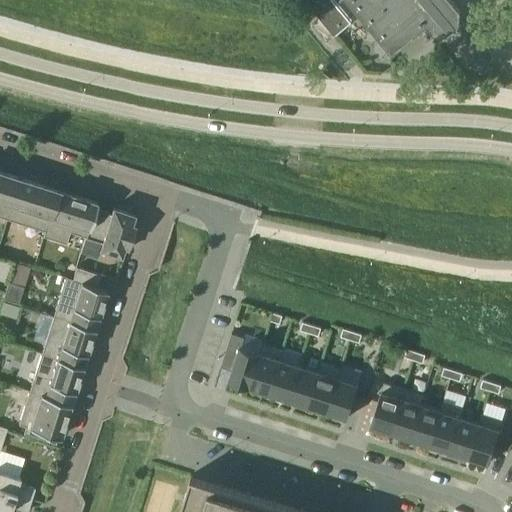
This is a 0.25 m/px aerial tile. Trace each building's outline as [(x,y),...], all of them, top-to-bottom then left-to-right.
[(306,0),(335,35),(350,22),(332,0),(347,0),(391,53),(388,55),(389,56),(423,28),(430,36),(433,33),(446,34),(459,23),(461,10),(452,0),(306,0)] [(327,42),(335,35),(319,17),(312,23),(327,42)] [(0,217),(7,219),(20,177),(18,177),(0,171),(0,217)] [(23,178),(20,177),(7,219),(44,231),(43,236),(44,236),(58,192),(59,190),(58,189),(57,190),(23,179),(23,178)] [(59,190),(58,192),(44,236),(66,243),(69,232),(85,237),(84,237),(85,238),(97,202),(96,202),(59,191),(60,190),(59,190)] [(98,202),(97,202),(85,238),(102,243),(100,248),(120,255),(123,246),(127,247),(134,225),(130,224),(133,214),(113,208),(111,213),(96,209),(98,202)] [(76,267),(72,279),(96,287),(97,286),(100,274),(76,267)] [(95,328),(98,316),(99,316),(99,315),(106,291),(107,291),(107,290),(97,286),(96,287),(72,279),(66,277),(53,315),(95,328)] [(18,304),(23,287),(8,282),(3,299),(18,304)] [(0,314),(15,319),(20,306),(4,301),(0,311),(0,314)] [(283,315),(273,312),(271,319),(280,322),(283,315)] [(53,315),(41,353),(83,366),(83,365),(86,354),(87,354),(87,353),(94,329),(95,329),(95,328),(53,315)] [(310,332),(312,324),(303,321),(300,329),(310,332)] [(319,335),(321,327),(312,324),(310,332),(319,335)] [(350,338),(353,331),(343,328),(341,336),(350,338)] [(359,341),(362,334),(353,331),(350,338),(359,341)] [(240,345),(242,346),(244,337),(232,332),(221,366),(233,369),(240,345)] [(263,342),(260,351),(260,352),(249,386),(269,392),(280,358),(281,358),(284,349),(263,342)] [(229,380),(249,386),(260,352),(260,351),(242,346),(240,345),(233,369),(229,380)] [(414,359),(416,351),(407,348),(405,356),(414,359)] [(423,362),(426,354),(416,351),(414,359),(423,362)] [(41,353),(29,391),(71,404),(71,403),(74,392),(75,392),(75,391),(75,390),(82,367),(83,367),(83,366),(41,353)] [(280,358),(269,392),(288,399),(299,364),(281,358),(280,358)] [(319,370),(308,405),(327,411),(338,376),(339,377),(342,368),(321,361),(318,370),(319,370)] [(299,364),(288,399),(308,405),(319,370),(318,370),(299,364)] [(453,369),(444,366),(442,374),(451,377),(452,374),(453,369)] [(460,380),(463,372),(453,369),(452,374),(451,377),(460,380)] [(338,376),(327,411),(348,418),(359,383),(339,377),(338,376)] [(492,382),(483,379),(481,386),(490,389),(492,382)] [(391,431),(405,388),(384,381),(371,425),(391,431)] [(499,392),(502,384),(492,382),(490,389),(499,392)] [(405,388),(391,431),(410,437),(421,403),(422,403),(425,394),(405,388)] [(71,405),(71,404),(29,391),(18,424),(25,426),(23,433),(55,443),(58,437),(60,438),(61,436),(60,436),(66,416),(70,404),(71,405)] [(486,399),(481,410),(499,416),(503,406),(486,399)] [(429,444),(449,450),(460,415),(461,416),(464,406),(443,400),(440,409),(429,444)] [(440,409),(422,403),(421,403),(410,437),(429,444),(440,409)] [(479,421),(468,456),(489,463),(503,419),(482,412),(479,421)] [(479,421),(461,416),(460,415),(449,450),(468,456),(479,421)] [(9,511),(11,506),(28,511),(35,488),(18,483),(20,477),(0,471),(0,508),(3,510),(9,511)] [(313,511),(300,508),(220,483),(191,475),(180,510),(179,511),(313,511)]
